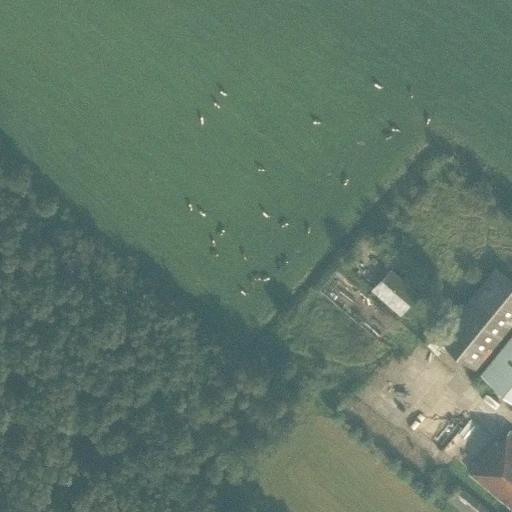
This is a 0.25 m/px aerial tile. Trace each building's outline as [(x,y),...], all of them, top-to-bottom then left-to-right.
[(392,269),(384,280),(414,305),(423,294),(392,269)] [(439,338),(477,369),(511,326),(511,282),(495,269),(439,338)] [(511,335),(482,372),(511,396),(511,335)] [(435,361),(442,353),(426,341),(420,348),(435,361)] [(426,405),(430,417),(449,411),(445,399),(426,405)] [(497,441),(470,473),(511,507),(511,431),(510,430),(499,444),(497,441)] [(491,511),(461,486),(449,500),(462,511),(491,511)]
